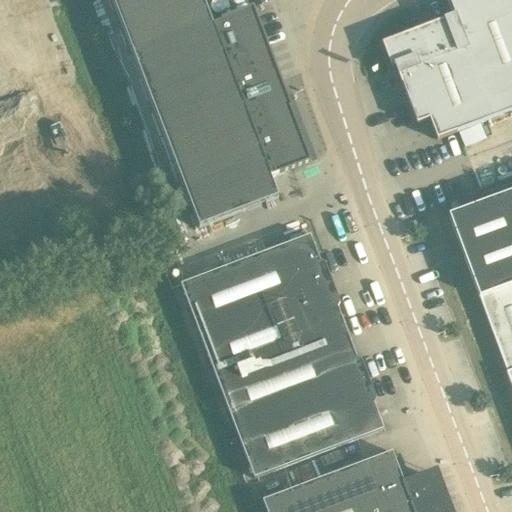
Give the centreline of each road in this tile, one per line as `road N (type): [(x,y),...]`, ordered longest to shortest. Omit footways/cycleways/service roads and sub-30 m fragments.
road 1 (unclassified): [(351,0),(336,23),(328,66),(487,511)]
road 2 (track): [(97,248),(194,511)]
